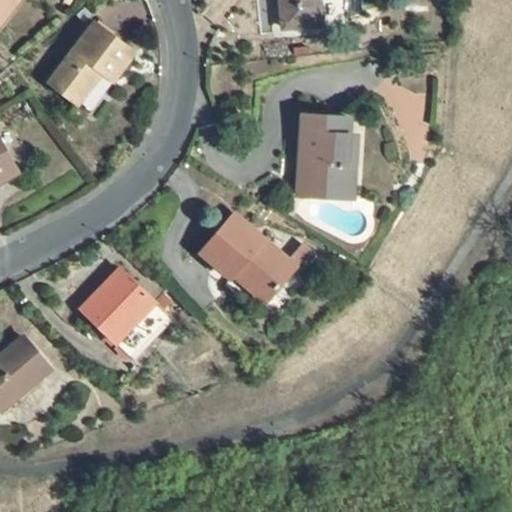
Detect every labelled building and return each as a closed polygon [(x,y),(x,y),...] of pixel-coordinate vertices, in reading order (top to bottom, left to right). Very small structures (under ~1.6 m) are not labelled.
[(0,10),(0,22),(17,0),(2,0),(6,3),(0,10)] [(280,0),(283,28),(322,25),(319,0),(280,0)] [(95,24),(50,84),(77,104),(102,72),(112,81),(134,53),(95,24)] [(350,118),(303,116),(300,162),(312,163),(310,197),(353,200),(355,167),(348,166),(349,135),(350,118)] [(357,136),(349,135),(348,166),(355,167),(357,136)] [(0,183),(18,174),(0,141),(0,183)] [(312,163),(300,162),(298,196),(310,197),(312,163)] [(296,267),(234,215),(201,252),(232,279),(236,275),(267,302),(296,267)] [(120,269),(81,311),(135,361),(174,320),(155,302),(149,308),(136,296),(142,290),(120,269)] [(155,302),(142,290),(136,296),(149,308),(155,302)] [(24,337),(0,358),(0,410),(50,368),(24,337)]
